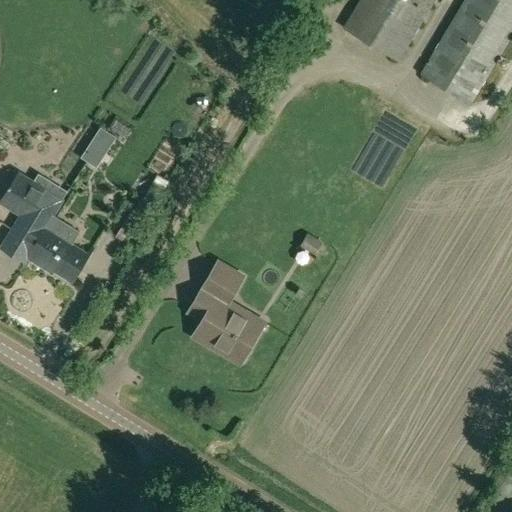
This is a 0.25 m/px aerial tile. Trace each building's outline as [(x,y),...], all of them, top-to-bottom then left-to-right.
[(398,59),(408,41),(433,0),(360,0),(345,27),(398,59)] [(470,102),(481,85),(511,32),(511,0),(466,0),(433,56),(422,73),(470,102)] [(100,126),(81,156),(96,166),(116,136),(100,126)] [(68,190),(40,172),(35,181),(19,171),(0,200),(28,218),(20,230),(13,226),(1,245),(24,260),(28,253),(52,215),(68,190)] [(78,231),(52,215),(28,253),(43,261),(44,259),(61,270),(59,272),(71,279),(87,253),(71,243),(78,231)] [(246,278),(218,262),(190,309),(204,317),(194,333),(221,349),(222,346),(245,359),(263,329),(228,308),(246,278)]
